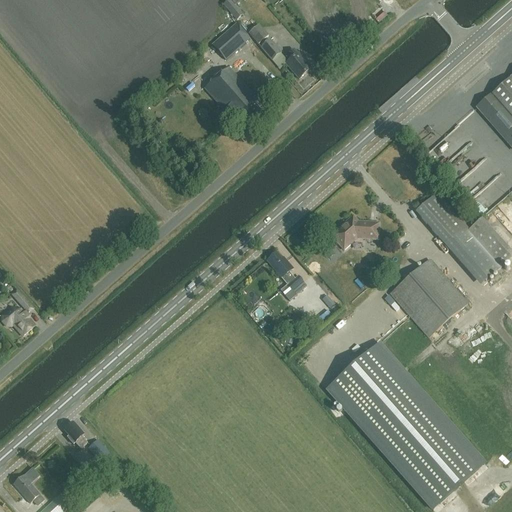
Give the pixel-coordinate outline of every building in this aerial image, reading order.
[(242,15),(228,0),(222,5),(236,21),(242,15)] [(225,61),(250,40),(236,24),(212,46),(225,61)] [(249,35),(258,46),(269,37),(259,26),(249,35)] [(269,39),(260,47),(271,60),(280,52),(269,39)] [(307,68),(309,66),(298,53),(297,54),(293,50),(288,55),(290,58),(285,63),(299,79),(309,71),(307,68)] [(248,132),(265,118),(254,105),(258,102),(229,68),(204,90),(233,122),(235,120),(238,125),(240,123),(248,132)] [(511,148),(511,77),(477,108),(511,148)] [(469,231),(437,194),(416,212),(445,246),(450,242),(485,282),(511,258),(511,254),(482,220),(469,231)] [(482,210),(493,197),(490,194),(478,207),(482,210)] [(346,224),(332,236),(338,243),(338,245),(343,251),(345,251),(351,246),(351,244),(352,243),(352,242),(356,239),(377,240),(378,225),(369,224),(369,227),(360,226),(355,220),(348,226),(346,224)] [(293,270),(286,262),(284,263),(276,254),(266,262),(296,296),(306,287),(298,277),(295,280),(289,273),(293,270)] [(428,339),(467,305),(429,261),(390,295),(428,339)] [(13,298),(26,312),(31,308),(18,293),(13,298)] [(327,297),(323,300),(330,309),(335,306),(327,297)] [(32,329),(30,326),(32,324),(19,310),(17,312),(14,309),(11,309),(2,317),(1,322),(5,327),(11,328),(12,326),(22,337),(32,329)] [(485,465),(379,345),(327,391),(433,511),(485,465)] [(74,424),(70,428),(67,428),(66,429),(66,432),(65,432),(69,437),(68,439),(74,445),(76,444),(81,450),(88,444),(82,438),(84,436),(74,424)] [(116,462),(98,441),(88,449),(106,471),(116,462)] [(39,496),(23,477),(13,486),(30,504),(33,501),(37,506),(44,501),(39,496)] [(61,497),(43,511),(65,511),(71,507),(70,506),(61,497)]
